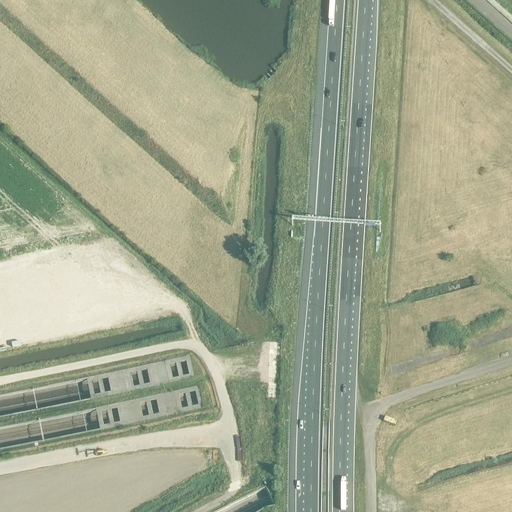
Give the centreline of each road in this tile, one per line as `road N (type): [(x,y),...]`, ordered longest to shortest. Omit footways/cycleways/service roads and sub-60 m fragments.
road 1 (motorway): [(337,0),(310,511)]
road 2 (motorway): [(340,504),(365,0)]
